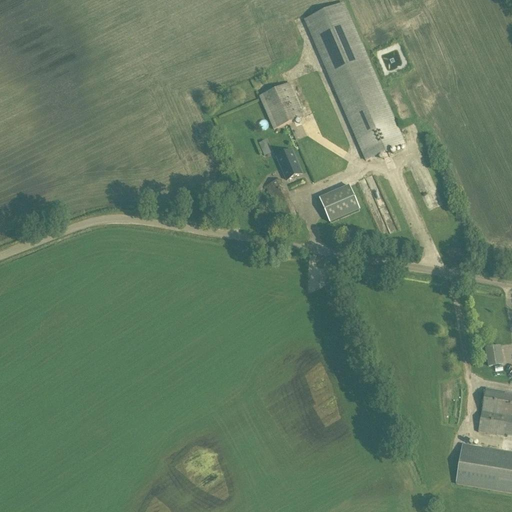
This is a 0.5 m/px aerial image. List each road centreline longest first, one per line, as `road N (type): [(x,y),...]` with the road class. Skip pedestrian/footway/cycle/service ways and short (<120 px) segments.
road 1 (unclassified): [(0,256),(111,219),(325,252)]
road 2 (unclassified): [(511,286),(325,252)]
